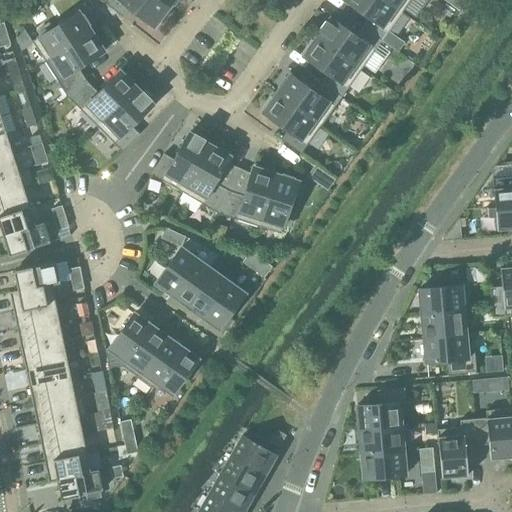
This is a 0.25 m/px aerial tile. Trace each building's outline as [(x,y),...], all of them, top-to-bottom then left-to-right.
[(164,13),(168,8),(157,0),(104,0),(103,2),(122,17),(129,8),(155,28),(166,15),(164,13)] [(157,0),(168,8),(172,3),(174,5),(177,0),(157,0)] [(344,0),(368,17),(362,26),(382,41),(401,13),(383,0),(344,0)] [(383,0),(401,13),(410,0),(383,0)] [(48,59),(51,57),(51,56),(91,31),(87,26),(90,24),(83,14),(81,16),(78,12),(51,28),(48,23),(36,30),(40,35),(32,40),(45,61),(48,59)] [(317,37),(361,69),(382,41),(362,26),(355,35),(331,18),(328,22),(325,20),(318,30),(321,32),(317,37)] [(24,29),(17,38),(21,51),(33,44),(24,29)] [(67,96),(87,81),(78,67),(106,50),(97,35),(94,37),(91,31),(51,56),(51,57),(63,76),(56,80),(67,96)] [(0,47),(10,44),(7,33),(0,35),(0,47)] [(341,97),(361,69),(317,37),(313,42),(311,40),(301,55),(328,74),(321,83),(341,97)] [(5,61),(9,73),(18,70),(14,58),(5,61)] [(98,92),(87,81),(67,96),(97,126),(136,88),(131,83),(134,81),(121,69),(98,92)] [(22,83),(18,70),(9,73),(13,86),(22,83)] [(276,93),(321,125),(341,97),(321,83),(315,92),(290,74),(287,78),(285,77),(278,86),(280,88),(276,93)] [(17,90),(23,109),(30,106),(24,88),(17,90)] [(97,126),(122,151),(139,134),(131,126),(153,105),(149,101),(151,99),(143,91),(141,93),(136,88),(97,126)] [(300,154),(321,125),(276,93),(273,99),(270,97),(260,111),(287,130),(280,140),(300,154)] [(27,128),(36,125),(30,106),(23,109),(21,109),(27,128)] [(152,175),(182,192),(209,145),(203,142),(205,139),(194,133),(193,136),(189,133),(173,159),(164,154),(152,175)] [(0,136),(0,156),(12,152),(6,134),(0,136)] [(34,145),(42,143),(39,135),(29,138),(32,146),(34,145)] [(47,159),(42,143),(34,145),(30,147),(36,165),(48,161),(47,159)] [(182,192),(218,214),(228,191),(215,183),(231,154),(216,145),(214,148),(209,145),(182,192)] [(0,176),(18,171),(12,152),(0,156),(0,176)] [(244,196),(228,191),(218,214),(259,226),(275,175),(269,173),(270,170),(254,164),(244,196)] [(322,171),(314,166),(307,176),(314,181),(322,171)] [(47,169),(38,171),(42,182),(50,179),(47,169)] [(0,176),(0,196),(24,189),(18,171),(0,176)] [(275,175),(259,226),(281,233),(284,224),(290,225),(294,212),(288,210),(298,182),(293,180),(294,177),(282,174),(281,177),(275,175)] [(511,228),(511,176),(492,179),(495,206),(487,207),(487,216),(495,215),(497,230),(511,228)] [(0,216),(30,207),(29,206),(24,189),(0,196),(0,216)] [(3,236),(42,223),(36,204),(29,206),(30,207),(0,216),(0,237),(3,237),(3,236)] [(55,208),(58,218),(65,216),(62,206),(55,208)] [(61,229),(68,227),(65,216),(58,218),(61,229)] [(443,241),(462,239),(460,218),(459,218),(442,241),(443,241)] [(9,255),(50,242),(43,222),(42,223),(3,236),(3,237),(9,255)] [(161,238),(171,243),(175,232),(165,228),(161,238)] [(181,247),(185,237),(175,232),(171,243),(181,247)] [(156,283),(171,294),(196,259),(181,248),(156,283)] [(249,267),(257,256),(250,251),(242,262),(249,267)] [(265,262),(257,256),(249,267),(257,273),(265,262)] [(171,294),(187,306),(213,270),(196,259),(171,294)] [(14,271),(17,290),(18,291),(51,284),(51,285),(60,283),(55,262),(14,271)] [(265,262),(257,273),(263,277),(271,266),(265,262)] [(511,266),(500,267),(502,286),(490,287),(491,298),(503,297),(503,307),(504,316),(505,316),(506,316),(505,309),(511,308),(511,266)] [(69,269),(71,280),(82,278),(80,267),(69,269)] [(187,306),(203,317),(229,281),(213,270),(187,306)] [(82,278),(71,280),(73,291),(84,289),(82,278)] [(245,293),(229,281),(203,317),(219,329),(245,293)] [(13,311),(55,302),(51,285),(51,284),(18,291),(17,290),(9,291),(13,311)] [(419,289),(422,314),(470,310),(468,284),(419,289)] [(491,298),(491,308),(503,307),(503,297),(491,298)] [(13,311),(17,330),(59,321),(55,302),(13,311)] [(85,302),(77,304),(79,317),(88,315),(85,302)] [(504,316),(503,307),(491,308),(492,317),(504,316)] [(424,338),(472,334),(472,333),(465,333),(463,311),(470,310),(422,314),(424,338)] [(105,349),(107,360),(119,358),(120,356),(125,360),(150,325),(134,314),(109,348),(105,349)] [(17,330),(21,349),(63,340),(59,321),(17,330)] [(91,321),(79,324),(81,336),(85,336),(93,334),(91,321)] [(120,356),(119,358),(107,360),(109,368),(121,365),(137,377),(166,337),(150,325),(125,360),(120,356)] [(90,354),(98,352),(97,352),(93,334),(85,336),(89,354),(90,354)] [(424,338),(426,362),(447,361),(448,374),(476,371),(472,334),(424,338)] [(166,337),(137,377),(153,389),(157,383),(157,382),(181,348),(166,337)] [(21,349),(25,368),(67,359),(63,340),(21,349)] [(181,348),(157,382),(157,383),(173,394),(198,360),(181,348)] [(98,352),(90,354),(93,366),(100,365),(98,352)] [(71,378),(70,377),(67,359),(25,368),(29,386),(71,378)] [(101,372),(92,374),(95,392),(105,391),(103,384),(101,372)] [(70,377),(71,378),(29,386),(33,405),(82,395),(78,376),(70,377)] [(472,380),(473,393),(485,392),(484,379),(472,380)] [(401,425),(399,404),(406,403),(404,388),(377,390),(378,403),(357,405),(359,430),(408,425),(401,425)] [(108,406),(105,391),(95,393),(98,408),(108,406)] [(33,405),(37,424),(78,416),(79,417),(86,415),(82,395),(33,405)] [(486,418),(474,419),(477,445),(488,444),(490,459),(511,457),(511,423),(511,408),(485,411),(486,418)] [(37,424),(41,443),(82,434),(79,417),(78,416),(37,424)] [(103,430),(113,428),(110,416),(101,417),(103,430)] [(474,419),(460,420),(460,427),(437,429),(441,478),(467,476),(465,446),(477,445),(474,419)] [(120,422),(122,433),(133,431),(131,420),(120,422)] [(437,432),(436,423),(425,424),(425,433),(437,432)] [(361,454),(410,449),(408,425),(359,430),(361,454)] [(277,430),(270,442),(279,448),(286,435),(277,430)] [(135,441),(133,431),(122,433),(124,444),(135,441)] [(44,462),(86,453),(82,434),(41,443),(44,462)] [(274,455),(274,456),(275,455),(242,436),(241,437),(242,437),(231,456),(263,474),(274,455)] [(124,444),(125,445),(126,455),(138,452),(135,441),(124,444)] [(419,449),(421,473),(435,471),(433,447),(419,449)] [(361,454),(363,479),(405,475),(403,451),(410,450),(410,449),(361,454)] [(86,453),(44,462),(49,481),(57,480),(57,479),(90,472),(90,471),(86,453)] [(231,456),(220,475),(252,493),(263,474),(231,456)] [(121,466),(110,468),(112,479),(122,477),(123,476),(123,475),(121,466)] [(101,497),(100,491),(102,490),(98,469),(90,471),(90,472),(57,479),(57,480),(61,499),(86,494),(87,500),(101,497)] [(220,475),(210,494),(241,511),(252,493),(220,475)] [(210,494),(199,511),(241,511),(210,494)]
